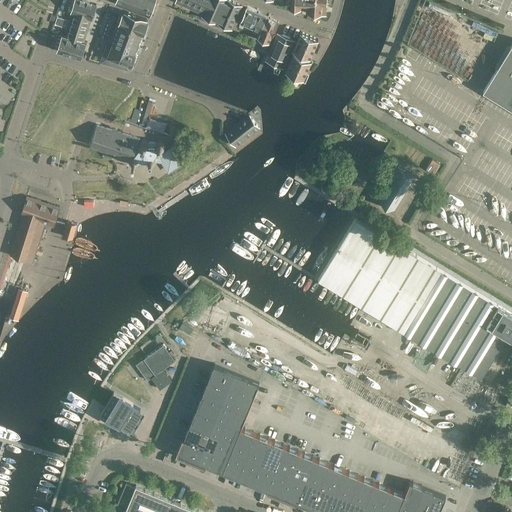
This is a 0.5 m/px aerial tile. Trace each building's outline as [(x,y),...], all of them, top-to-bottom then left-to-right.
[(82,41),(89,18),(92,19),(96,4),(82,0),(74,0),(71,12),(74,13),(67,36),(62,34),(58,49),(81,57),(86,42),(82,41)] [(116,0),(116,2),(149,15),(154,0),(116,0)] [(208,0),(181,0),(204,10),(208,0)] [(226,0),(208,0),(204,10),(202,16),(217,22),(226,0)] [(232,28),(242,5),(229,0),(226,0),(217,22),(232,28)] [(302,4),(308,4),(308,13),(311,13),(311,14),(318,15),(318,14),(321,14),(322,4),(326,5),(326,0),(288,0),(288,7),(301,8),(302,4)] [(266,16),(247,8),(241,22),(260,31),(266,16)] [(134,52),(142,32),(144,33),(148,21),(146,21),(147,19),(125,11),(125,13),(123,12),(119,23),(121,24),(113,44),(108,42),(101,61),(128,69),(130,63),(132,64),(136,53),(134,52)] [(271,39),(272,36),(279,22),(266,16),(260,31),(259,33),(271,39)] [(106,20),(98,40),(108,44),(115,24),(106,20)] [(286,69),(287,70),(304,77),(311,60),(309,59),(318,39),(301,31),(293,49),(295,50),(286,69)] [(266,59),(282,65),(283,66),(294,40),(278,33),(266,59)] [(511,43),(483,90),(511,108),(511,43)] [(249,115),(228,132),(237,144),(258,127),(249,115)] [(129,161),(139,143),(138,143),(140,138),(97,124),(91,144),(104,149),(103,153),(129,161)] [(165,149),(165,146),(165,143),(163,142),(161,141),(158,141),(156,142),(148,142),(146,140),(143,140),(140,141),(139,143),(129,161),(130,164),(133,165),(136,165),(139,163),(147,163),(149,165),(151,166),(154,165),(156,163),(156,160),(162,161),(168,170),(183,161),(173,146),(164,153),(163,151),(165,149)] [(398,168),(378,201),(394,211),(414,178),(398,168)] [(19,256),(25,258),(33,261),(45,223),(54,225),(60,206),(27,196),(21,215),(22,215),(10,253),(19,256)] [(511,313),(462,283),(397,243),(355,217),(318,278),(481,378),(507,337),(511,340),(511,313)] [(67,221),(62,235),(71,237),(76,224),(67,221)] [(193,328),(183,322),(179,327),(189,334),(193,328)] [(148,380),(151,377),(160,388),(172,380),(163,368),(175,360),(163,344),(140,361),(143,365),(139,368),(148,380)] [(238,390),(244,375),(214,363),(208,378),(238,390)] [(247,411),(259,382),(244,375),(238,390),(232,405),(247,411)] [(238,390),(208,378),(202,393),(232,405),(238,390)] [(146,411),(114,392),(112,395),(105,406),(100,414),(121,427),(132,434),(146,411)] [(226,420),(232,405),(202,393),(196,408),(226,420)] [(403,408),(414,416),(421,407),(409,399),(403,408)] [(235,441),(241,426),(247,411),(232,405),(226,420),(220,435),(235,441)] [(220,435),(226,420),(196,408),(190,422),(220,435)] [(417,418),(433,428),(443,413),(437,409),(433,415),(423,409),(417,418)] [(401,414),(396,424),(429,443),(435,433),(401,414)] [(214,450),(220,435),(190,422),(184,437),(214,450)] [(247,455),(257,433),(241,426),(235,441),(232,449),(247,455)] [(262,461),(271,439),(257,433),(247,455),(262,461)] [(232,449),(235,441),(220,435),(214,450),(208,464),(223,471),(232,449)] [(208,464),(214,450),(184,437),(178,452),(208,464)] [(277,467),(286,445),(271,439),(262,461),(277,467)] [(292,473),(301,451),(286,445),(277,467),(292,473)] [(238,477),(247,455),(232,449),(223,471),(238,477)] [(307,479),(316,457),(301,451),(292,473),(307,479)] [(238,477),(253,483),(262,461),(247,455),(238,477)] [(321,485),(331,463),(316,457),(307,479),(321,485)] [(268,489),(277,467),(262,461),(253,483),(268,489)] [(336,491),(345,469),(331,463),(321,485),(336,491)] [(292,473),(277,467),(268,489),(283,495),(292,473)] [(351,497),(360,475),(345,469),(336,491),(351,497)] [(307,479),(292,473),(283,495),(298,501),(307,479)] [(366,504),(375,481),(360,475),(351,497),(366,504)] [(321,485),(307,479),(298,501),(312,507),(321,485)] [(405,511),(414,511),(425,486),(410,480),(405,493),(398,509),(405,511)] [(381,510),(390,487),(375,481),(366,504),(381,510)] [(126,483),(118,503),(115,502),(114,507),(116,507),(113,511),(202,511),(180,503),(178,507),(172,505),(174,500),(136,485),(135,487),(126,483)] [(324,511),(327,511),(336,491),(321,485),(312,507),(324,511)] [(439,511),(446,495),(425,486),(414,511),(439,511)] [(386,511),(396,511),(398,509),(405,493),(390,487),(381,510),(386,511)] [(345,511),(351,497),(336,491),(327,511),(345,511)] [(362,511),(366,504),(351,497),(345,511),(362,511)]
